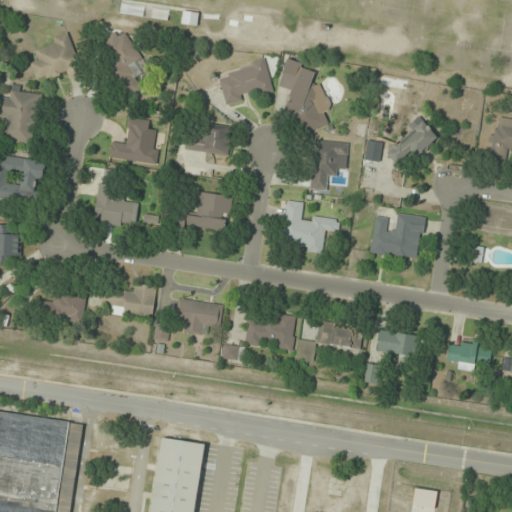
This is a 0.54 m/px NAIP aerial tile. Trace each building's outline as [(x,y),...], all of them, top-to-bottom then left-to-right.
[(198,12),(182,12),(182,25),(198,25),(198,12)] [(137,79),(149,71),(122,28),(100,42),(113,62),(105,67),(125,98),(142,88),(137,79)] [(81,67),(69,32),(52,38),(55,44),(36,51),(39,60),(30,63),(37,83),(81,67)] [(273,91),(265,60),(227,70),(229,77),(219,79),(226,104),(273,91)] [(279,87),(290,90),(284,114),(302,118),(300,125),(320,130),(330,88),(312,84),(316,67),(285,60),(279,87)] [(0,117),(7,118),(5,140),(35,144),(41,94),(10,90),(9,99),(0,98),(0,117)] [(127,141),(110,139),(108,160),(155,164),(159,130),(150,129),(151,119),(129,117),(127,141)] [(507,150),(511,150),(511,118),(500,117),(499,129),(492,128),(488,160),(506,162),(507,150)] [(437,135),(421,119),(387,153),(403,169),(437,135)] [(230,131),(187,129),(187,153),(229,154),(230,131)] [(328,178),(336,179),(337,157),(347,158),(347,143),(313,140),(310,190),(327,191),(328,178)] [(380,161),(382,143),(369,142),(367,160),(380,161)] [(44,160),(0,155),(0,197),(40,202),(44,160)] [(131,226),(135,202),(115,198),(117,188),(99,185),(93,219),(131,226)] [(232,197),(198,191),(193,216),(178,214),(176,225),(226,234),(232,197)] [(338,235),(340,219),(306,215),(308,203),(286,201),(282,239),(302,241),(300,252),(325,254),(327,233),(338,235)] [(369,254),(420,262),(426,218),(393,213),(392,220),(375,218),(369,254)] [(0,264),(11,265),(11,256),(21,256),(21,235),(12,235),(12,226),(1,226),(1,233),(0,233),(0,264)] [(152,318),(157,286),(135,283),(134,293),(104,288),(102,304),(112,306),(111,312),(152,318)] [(86,295),(54,293),(54,302),(39,301),(38,318),(85,320),(86,295)] [(185,333),(207,335),(208,327),(221,328),(223,303),(180,300),(178,322),(185,322),(185,333)] [(245,343),(273,347),(273,349),(293,351),(296,319),(249,313),(245,343)] [(360,350),(363,331),(320,324),(316,343),(360,350)] [(379,353),(413,353),(413,332),(379,332),(379,353)] [(489,366),(492,347),(449,342),(447,361),(459,362),(459,369),(475,371),(476,364),(489,366)] [(242,363),(245,347),(225,344),(222,359),(242,363)] [(511,374),(511,357),(506,357),(503,373),(511,374)] [(0,511),(71,511),(82,423),(0,412),(0,511)] [(95,449),(133,455),(135,437),(99,431),(95,449)] [(194,511),(205,444),(162,437),(150,511),(194,511)] [(435,509),(437,491),(415,489),(413,507),(435,509)]
